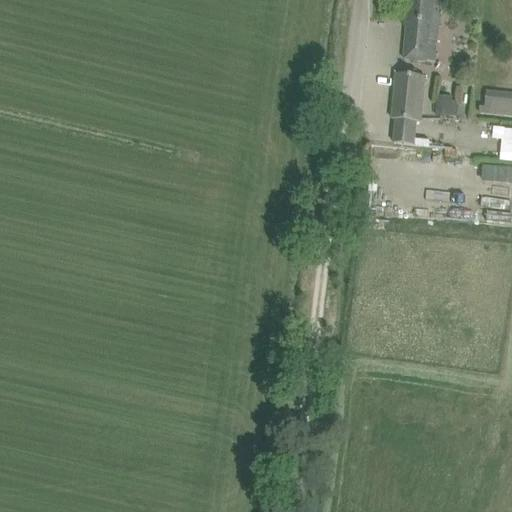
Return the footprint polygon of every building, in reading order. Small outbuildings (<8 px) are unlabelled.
[(409,0),(404,60),(434,63),(440,0),(409,0)] [(396,121),(394,145),(414,147),(416,123),(420,123),(425,78),(397,75),(392,120),(396,121)] [(481,108),(481,115),(486,115),(511,117),(511,95),(488,93),(487,108),(481,108)] [(435,113),(451,116),(454,97),(438,95),(435,113)] [(511,142),(504,142),(503,162),(511,162),(511,142)]
